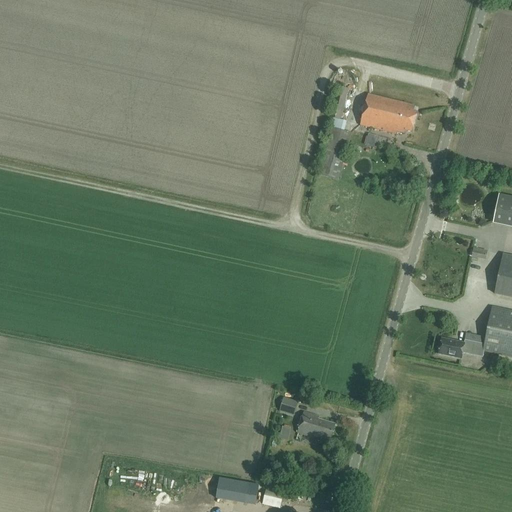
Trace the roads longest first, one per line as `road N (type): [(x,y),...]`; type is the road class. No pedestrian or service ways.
road 1 (tertiary): [(340,511),(485,0)]
road 2 (track): [(0,166),(413,255)]
road 3 (track): [(287,228),(325,71),(343,60)]
